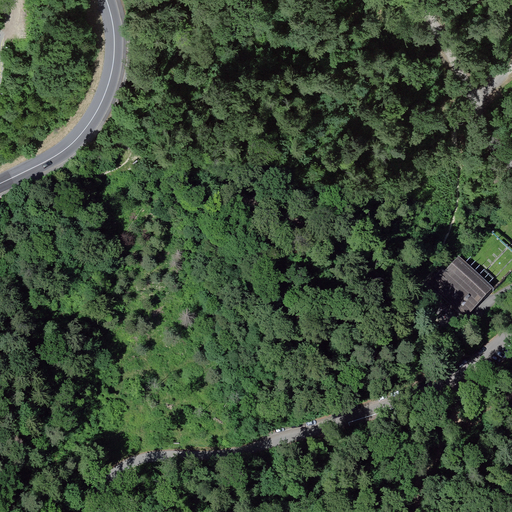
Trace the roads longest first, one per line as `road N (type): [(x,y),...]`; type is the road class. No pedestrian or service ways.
road 1 (unclassified): [(90,511),(95,493),(124,464),(220,455),(449,386)]
road 2 (tertiary): [(0,183),(63,151),(100,104),(114,47),(106,0)]
road 3 (track): [(478,106),(418,0)]
